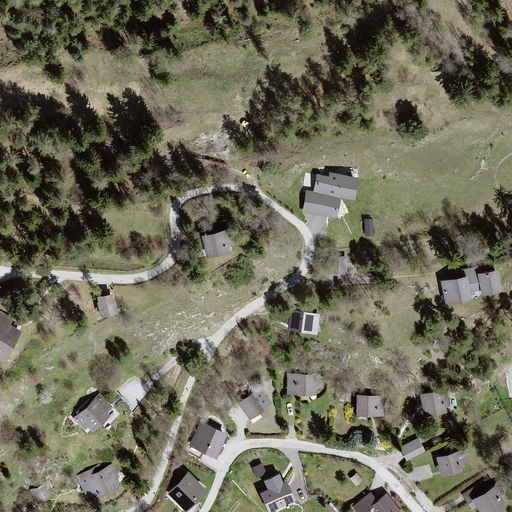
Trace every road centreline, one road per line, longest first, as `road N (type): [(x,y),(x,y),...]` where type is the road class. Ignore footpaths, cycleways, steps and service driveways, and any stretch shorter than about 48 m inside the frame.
road 1 (residential): [(134,511),(148,498),(210,347),(309,262),(310,235),(255,190),(220,186),(191,194),(168,258),(143,276),(15,272),(0,279)]
road 2 (residential): [(203,511),(240,447),(271,442),(367,462),(414,511)]
